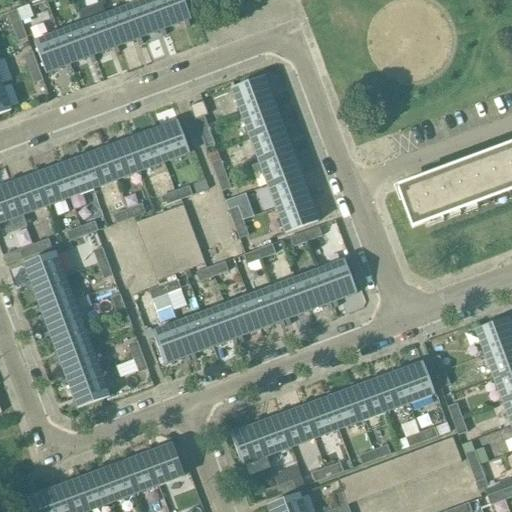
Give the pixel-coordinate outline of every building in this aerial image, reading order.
[(29,0),(33,9),(47,3),(45,0),(29,0)] [(157,0),(154,1),(165,31),(189,22),(181,0),(157,0)] [(141,39),(165,31),(154,1),(130,10),(141,39)] [(117,48),(141,39),(130,10),(106,19),(117,48)] [(22,25),(16,11),(7,14),(13,29),(22,25)] [(117,48),(106,19),(83,27),(94,57),(117,48)] [(22,25),(13,29),(18,44),(27,40),(22,25)] [(83,27),(59,36),(70,66),(94,57),(83,27)] [(70,66),(59,36),(35,45),(46,74),(70,66)] [(29,77),(39,73),(32,54),(22,58),(29,77)] [(33,87),(43,83),(39,73),(29,77),(33,87)] [(241,115),(271,103),(262,79),(232,90),(241,115)] [(0,114),(9,111),(0,87),(0,114)] [(189,106),(194,120),(204,117),(207,116),(202,101),(200,102),(189,106)] [(271,103),(241,115),(250,138),(280,127),(271,103)] [(208,128),(204,117),(194,120),(198,131),(208,128)] [(177,124),(153,133),(163,163),(188,154),(177,124)] [(280,127),(250,138),(259,161),(289,150),(280,127)] [(198,131),(205,150),(215,146),(208,128),(198,131)] [(140,172),(163,163),(153,133),(129,142),(140,172)] [(129,142),(105,151),(116,181),(140,172),(129,142)] [(511,147),(409,186),(397,190),(412,229),(511,191),(511,147)] [(289,150),(259,161),(268,185),(298,174),(289,150)] [(81,160),(92,189),(116,181),(105,151),(81,160)] [(81,160),(58,169),(69,198),(92,189),(81,160)] [(216,178),(225,174),(220,161),(211,164),(216,178)] [(34,177),(45,207),(69,198),(58,169),(34,177)] [(225,174),(216,178),(221,193),(231,189),(225,174)] [(298,174),(268,185),(277,209),(307,198),(298,174)] [(34,177),(10,186),(21,216),(45,207),(34,177)] [(10,186),(0,189),(0,233),(1,236),(25,227),(21,216),(10,186)] [(189,188),(174,193),(178,202),(192,197),(189,188)] [(178,202),(174,193),(160,198),(163,207),(178,202)] [(277,209),(286,234),(316,222),(307,198),(277,209)] [(130,220),(133,219),(145,215),(142,205),(127,210),(130,220)] [(111,211),(116,225),(130,220),(127,210),(125,206),(111,211)] [(183,206),(159,215),(163,227),(187,218),(183,206)] [(234,226),(243,222),(238,208),(228,211),(234,226)] [(135,224),(139,236),(163,227),(159,215),(135,224)] [(187,218),(163,227),(167,239),(191,230),(187,218)] [(243,222),(234,226),(239,240),(249,237),(243,222)] [(83,238),(98,232),(94,223),(79,228),(83,238)] [(144,248),(167,239),(163,227),(139,236),(144,248)] [(68,243),(83,238),(79,228),(65,233),(68,243)] [(319,228),(305,233),(308,243),(322,238),(319,228)] [(191,230),(167,239),(172,250),(196,241),(191,230)] [(293,249),(308,243),(305,233),(290,239),(293,249)] [(172,250),(167,239),(144,248),(148,259),(172,250)] [(32,245),(35,255),(51,250),(47,240),(32,245)] [(196,241),(172,250),(176,261),(200,252),(196,241)] [(35,255),(32,245),(18,250),(22,260),(35,255)] [(272,245),(257,251),(261,261),(275,255),(272,245)] [(97,267),(107,263),(101,248),(92,252),(97,267)] [(152,271),(176,261),(172,250),(148,259),(152,271)] [(257,251),(243,256),(246,266),(261,261),(257,251)] [(200,252),(176,261),(180,273),(204,265),(200,252)] [(33,291),(63,280),(54,255),(24,266),(33,291)] [(180,273),(176,261),(152,271),(156,282),(180,273)] [(107,263),(97,267),(102,281),(112,277),(107,263)] [(228,272),(224,263),(210,268),(214,278),(228,272)] [(343,263),(319,272),(331,303),(355,294),(343,263)] [(210,268),(206,270),(195,274),(199,284),(214,278),(210,268)] [(331,303),(319,272),(295,281),(307,312),(331,303)] [(63,280),(33,291),(42,314),(72,303),(63,280)] [(162,286),(166,295),(180,290),(177,281),(162,286)] [(295,281),(272,290),(284,321),(307,312),(295,281)] [(152,301),(166,295),(162,286),(148,291),(152,301)] [(260,330),(284,321),(272,290),(248,298),(260,330)] [(110,300),(115,314),(125,311),(120,296),(110,300)] [(236,339),(260,330),(248,298),(224,307),(236,339)] [(80,326),(72,303),(42,314),(51,337),(80,326)] [(213,348),(236,339),(224,307),(201,316),(213,348)] [(125,311),(115,314),(120,329),(130,325),(125,311)] [(188,357),(213,348),(201,316),(177,325),(188,357)] [(511,345),(511,335),(506,321),(476,332),(485,356),(511,345)] [(164,366),(188,357),(177,325),(152,334),(164,366)] [(89,349),(80,326),(51,337),(60,361),(89,349)] [(142,357),(137,343),(127,346),(132,361),(142,357)] [(511,345),(485,356),(494,379),(511,372),(511,345)] [(60,361),(69,385),(98,374),(89,349),(60,361)] [(142,357),(132,361),(138,375),(148,372),(142,357)] [(433,375),(444,371),(439,357),(428,361),(433,375)] [(422,366),(397,375),(408,405),(433,395),(422,366)] [(444,371),(433,375),(439,390),(449,387),(444,371)] [(511,372),(494,379),(503,403),(511,399),(511,372)] [(108,399),(98,374),(69,385),(78,410),(108,399)] [(397,375),(374,384),(385,413),(408,405),(397,375)] [(374,384),(351,392),(362,422),(385,413),(374,384)] [(351,392),(327,401),(338,431),(362,422),(351,392)] [(461,418),(456,405),(452,395),(442,399),(446,409),(451,422),(461,418)] [(511,399),(503,403),(511,427),(511,426),(511,399)] [(327,401),(303,410),(315,440),(338,431),(327,401)] [(303,410),(279,419),(291,449),(315,440),(303,410)] [(461,418),(451,422),(457,438),(467,434),(461,418)] [(279,419),(256,428),(267,458),(271,467),(294,458),(291,449),(279,419)] [(267,458),(256,428),(232,437),(243,467),(267,458)] [(419,434),(423,444),(438,438),(435,429),(419,434)] [(423,444),(419,434),(405,440),(409,449),(423,444)] [(452,439),(440,444),(449,468),(461,464),(452,439)] [(440,444),(428,448),(438,472),(449,468),(440,444)] [(373,452),(377,461),(391,456),(387,446),(373,452)] [(172,448),(148,457),(159,486),(183,477),(172,448)] [(428,448),(417,452),(426,477),(438,472),(428,448)] [(377,461),(373,452),(358,457),(362,467),(377,461)] [(417,452),(405,457),(414,481),(426,477),(417,452)] [(469,469),(478,466),(474,452),(464,456),(469,469)] [(124,466),(135,495),(159,486),(148,457),(124,466)] [(405,457),(394,461),(403,485),(414,481),(405,457)] [(394,461),(382,466),(391,490),(403,485),(394,461)] [(325,470),(329,479),(343,474),(340,464),(325,470)] [(124,466),(100,475),(111,504),(135,495),(124,466)] [(382,466),(370,470),(380,494),(391,490),(382,466)] [(478,466),(469,469),(475,485),(484,482),(478,466)] [(329,479),(325,470),(311,475),(314,485),(329,479)] [(370,470),(359,474),(368,499),(380,494),(370,470)] [(359,474),(347,479),(356,503),(368,499),(359,474)] [(77,484),(87,511),(89,511),(111,504),(100,475),(77,484)] [(347,479),(337,482),(340,492),(341,492),(346,507),(356,503),(347,479)] [(278,487),(282,497),(296,492),(292,482),(278,487)] [(87,511),(77,484),(53,493),(59,511),(87,511)] [(282,497),(278,487),(263,493),(266,503),(282,497)] [(511,487),(501,492),(504,502),(511,498),(511,487)] [(347,507),(346,507),(341,492),(340,492),(331,496),(337,511),(347,507)] [(504,502),(501,492),(485,498),(489,507),(504,502)] [(59,511),(53,493),(29,502),(32,511),(59,511)] [(268,508),(269,511),(303,511),(298,497),(268,508)]
